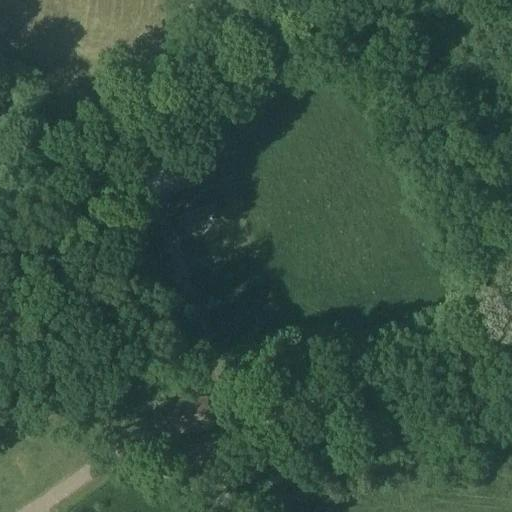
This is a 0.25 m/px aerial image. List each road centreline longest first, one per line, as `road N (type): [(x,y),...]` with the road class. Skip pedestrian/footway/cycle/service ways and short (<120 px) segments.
road 1 (track): [(511,358),(364,388),(211,447),(199,511)]
road 2 (track): [(211,447),(131,442),(30,511)]
